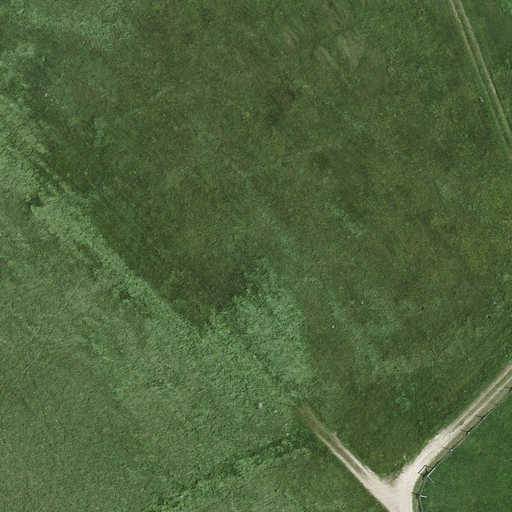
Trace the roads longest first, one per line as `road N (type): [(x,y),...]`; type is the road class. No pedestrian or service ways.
road 1 (track): [(511,368),(389,499)]
road 2 (track): [(457,0),(511,128)]
road 3 (track): [(297,405),(389,499)]
